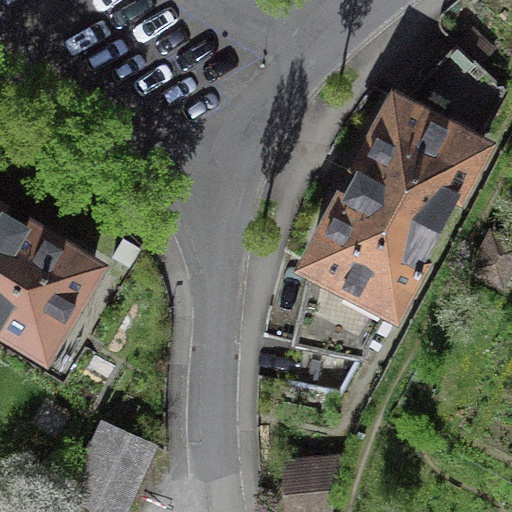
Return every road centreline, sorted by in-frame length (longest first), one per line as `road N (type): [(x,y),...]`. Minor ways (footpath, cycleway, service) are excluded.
road 1 (residential): [(232,189),(216,323),(215,461),(226,511)]
road 2 (residential): [(0,61),(232,189)]
road 3 (residential): [(232,189),(329,40)]
